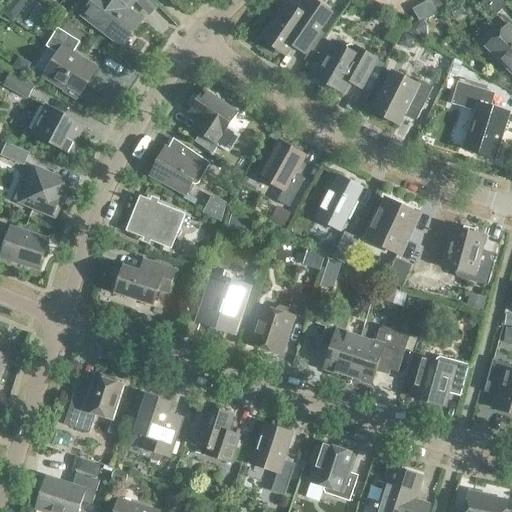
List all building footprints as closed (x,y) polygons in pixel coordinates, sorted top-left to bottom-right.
[(13,0),(9,6),(14,10),(24,10),(32,0),(13,0)] [(93,0),(91,3),(87,0),(78,0),(72,9),(82,16),(81,17),(121,47),(143,19),(130,10),(137,0),(93,0)] [(287,2),(261,39),(262,40),(264,37),(286,52),(284,55),(285,56),(292,45),(304,53),(332,12),(313,0),(308,0),(301,12),(287,2)] [(481,0),(496,15),(506,5),(501,0),(481,0)] [(403,31),(425,43),(428,36),(428,26),(424,19),(403,31)] [(511,73),(511,29),(507,25),(506,26),(510,29),(490,48),(486,45),(486,46),(511,73)] [(47,47),(34,68),(45,74),(43,77),(64,90),(62,92),(76,101),(97,68),(73,53),(80,42),(57,28),(46,47),(47,47)] [(404,33),(398,44),(406,48),(411,46),(415,39),(404,33)] [(342,93),(348,82),(360,89),(362,85),(375,61),(376,59),(350,44),(348,45),(345,49),(333,42),(314,77),(342,93)] [(369,89),(382,65),(375,61),(362,85),(369,89)] [(0,67),(0,84),(3,87),(11,73),(0,67)] [(417,84),(392,72),(374,109),(399,122),(403,114),(416,120),(433,87),(419,80),(417,84)] [(27,100),(34,86),(11,73),(3,87),(27,100)] [(486,106),(490,93),(458,82),(451,103),(475,111),(463,149),(495,159),(509,113),(486,106)] [(204,90),(190,112),(201,120),(195,130),(198,132),(193,140),(211,152),(216,144),(228,152),(240,135),(228,128),(238,113),(204,90)] [(70,153),(84,126),(46,106),(32,133),(70,153)] [(294,173),(304,156),(280,142),(269,162),(266,160),(257,175),(284,190),(278,200),(289,207),(305,179),(294,173)] [(35,155),(13,145),(8,157),(30,167),(35,155)] [(188,148),(183,158),(165,148),(151,175),(186,194),(192,184),(197,187),(210,163),(188,148)] [(68,183),(35,169),(27,189),(21,186),(16,200),(54,216),(68,183)] [(341,232),(363,188),(339,176),(316,219),(341,232)] [(184,215),(141,197),(127,231),(171,248),(184,215)] [(401,210),(384,202),(370,232),(380,237),(377,244),(399,255),(419,214),(402,206),(401,210)] [(284,229),(291,216),(278,209),(270,221),(284,229)] [(242,234),(247,220),(232,215),(227,229),(242,234)] [(0,240),(0,251),(2,252),(1,257),(39,269),(48,240),(10,228),(5,242),(0,240)] [(453,228),(442,267),(456,270),(455,273),(457,277),(488,286),(495,260),(482,257),(480,254),(484,237),(453,228)] [(345,233),(333,258),(344,263),(356,238),(345,233)] [(326,257),(307,251),(302,267),(321,273),(326,257)] [(385,280),(401,288),(412,265),(396,258),(385,280)] [(326,271),(337,275),(341,265),(330,260),(326,271)] [(124,266),(115,292),(153,305),(158,290),(168,293),(176,270),(148,261),(145,273),(124,266)] [(200,320),(234,331),(248,289),(213,278),(200,320)] [(487,299),(470,294),(466,309),(483,314),(487,299)] [(275,311),(262,306),(250,344),(281,355),(294,315),(299,317),(304,301),(292,297),(288,308),(279,305),(277,306),(275,311)] [(350,319),(321,310),(317,324),(325,327),(322,339),(332,342),(324,369),(348,376),(360,338),(346,333),(350,319)] [(398,332),(383,327),(379,328),(375,342),(360,338),(348,376),(371,384),(377,366),(397,372),(409,335),(404,333),(400,335),(398,332)] [(511,328),(505,328),(503,344),(511,344),(511,328)] [(424,359),(413,398),(443,406),(448,387),(462,391),(469,365),(439,357),(436,358),(435,362),(424,359)] [(511,365),(492,360),(485,386),(499,389),(494,408),(511,413),(511,365)] [(86,402),(73,398),(64,425),(89,433),(95,414),(112,420),(123,385),(95,376),(86,402)] [(172,403),(147,395),(135,433),(159,441),(155,452),(170,457),(182,418),(169,413),(172,403)] [(195,444),(208,449),(206,455),(231,463),(240,435),(228,431),(234,415),(207,406),(195,444)] [(292,434),(265,425),(252,464),(279,472),(292,434)] [(323,444),(311,482),(324,486),(323,490),(325,494),(350,501),(356,481),(347,478),(355,454),(323,444)] [(114,469),(111,478),(126,483),(129,474),(114,469)] [(421,480),(391,470),(380,503),(376,502),(375,505),(379,506),(376,511),(426,511),(429,505),(415,500),(421,480)] [(72,487),(46,479),(37,508),(50,511),(77,511),(81,502),(92,505),(100,481),(76,473),(72,487)] [(276,482),(273,491),(284,495),(287,486),(276,482)] [(505,511),(508,501),(496,498),(496,496),(469,491),(464,511),(460,511),(451,510),(450,511),(505,511)] [(156,511),(119,500),(114,511),(156,511)]
